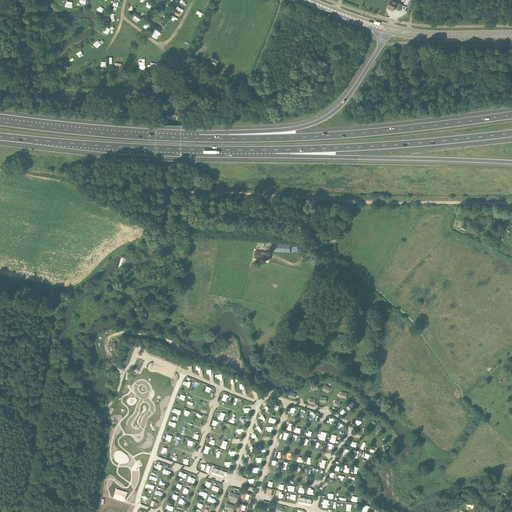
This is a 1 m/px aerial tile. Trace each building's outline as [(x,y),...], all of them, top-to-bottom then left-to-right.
[(400,11),(402,5),(398,3),(398,0),(390,0),(387,8),(390,9),(389,10),(392,11),(392,10),(393,10),(394,8),(400,11)] [(180,17),(184,10),(177,6),(173,13),(180,17)] [(155,29),(151,36),(157,39),(160,32),(155,29)] [(93,44),(97,48),(102,44),(98,39),(93,44)] [(290,253),(290,245),(277,244),(276,252),(290,253)] [(270,261),(270,260),(271,253),(255,251),(253,258),(270,261)] [(334,404),(339,408),(342,404),(338,400),(334,404)] [(224,477),(226,471),(214,467),(212,473),(224,477)] [(231,491),(228,497),(237,500),(239,494),(231,491)] [(243,492),(240,500),(244,501),(245,498),(248,499),(250,494),(243,492)] [(311,505),(312,499),(300,496),(299,502),(311,505)] [(227,502),(224,508),(233,511),(236,505),(227,502)] [(236,511),(239,511),(240,511),(242,509),(244,510),(246,505),(240,503),(236,511)]
